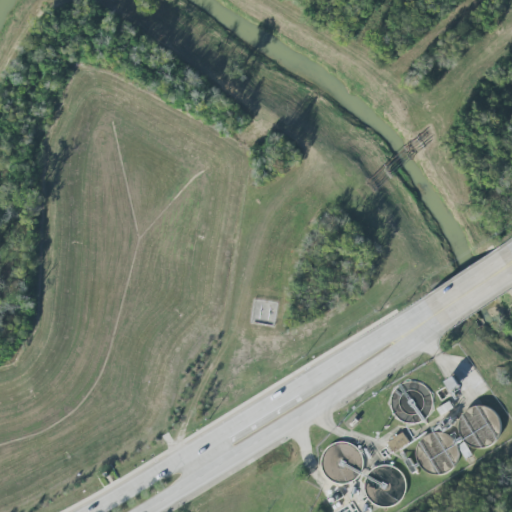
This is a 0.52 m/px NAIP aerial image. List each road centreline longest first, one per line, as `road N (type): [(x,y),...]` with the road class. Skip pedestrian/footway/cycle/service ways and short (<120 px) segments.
road 1 (secondary): [(151,511),(438,323)]
road 2 (secondary): [(428,308),(295,392)]
